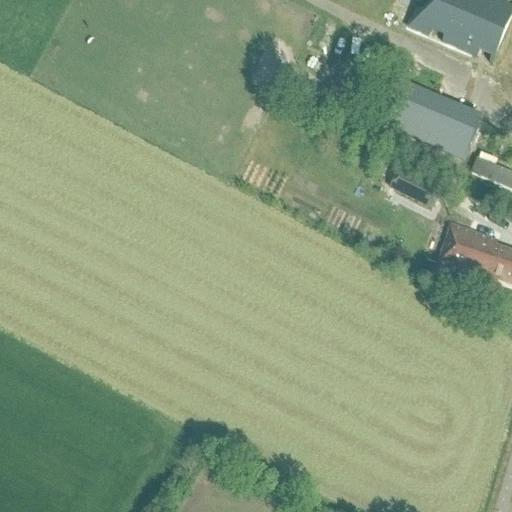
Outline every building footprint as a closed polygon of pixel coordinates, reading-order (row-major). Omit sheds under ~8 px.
[(415,12),(408,31),(428,39),(432,33),(444,38),(442,45),(475,59),(479,53),(491,58),(489,65),(491,66),(511,16),(511,9),(489,0),(430,0),(424,16),(415,12)] [(511,16),(491,66),(507,73),(510,66),(511,67),(511,16)] [(395,89),(379,125),(463,161),(479,125),(395,89)] [(389,191),(431,212),(439,193),(399,172),(389,191)] [(496,244),(468,234),(450,227),(435,267),(495,289),(496,283),(511,288),(511,255),(494,249),(496,244)]
